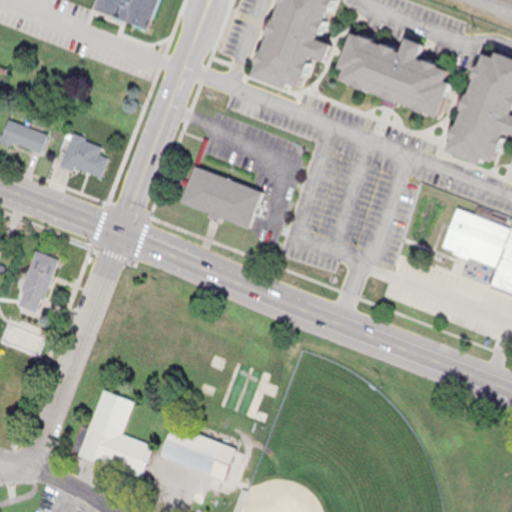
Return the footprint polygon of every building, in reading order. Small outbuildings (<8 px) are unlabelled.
[(161,0),(153,26),(89,4),(90,0),(161,0)] [(273,0),(251,67),(315,89),(330,43),(344,0),(273,0)] [(338,77),(389,98),(439,118),(448,95),(459,68),(432,57),(439,40),(399,23),(392,40),(359,27),(348,52),(338,77)] [(511,59),(485,49),(464,100),(446,144),(498,165),(500,159),(511,131),(511,59)] [(1,136),(9,112),(49,126),(41,150),(1,136)] [(62,158),(74,129),(110,144),(98,173),(62,158)] [(198,159),(182,194),(251,220),(265,183),(198,159)] [(459,208),(511,226),(511,288),(498,283),(502,267),(494,264),(446,245),(459,208)] [(18,299),(37,246),(58,253),(39,306),(18,299)] [(0,337),(0,332),(8,312),(43,324),(33,350),(0,337)] [(84,457),(149,476),(159,443),(127,434),(138,398),(104,388),(84,457)] [(167,455),(231,479),(243,447),(179,423),(167,455)]
